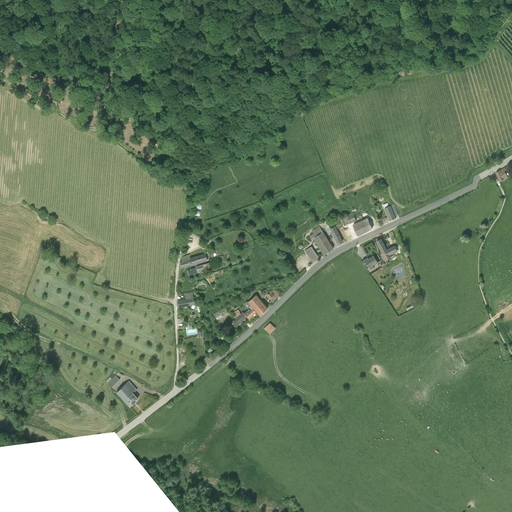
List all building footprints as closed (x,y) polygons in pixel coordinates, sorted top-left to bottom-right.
[(502,175),(493,181),(497,189),(505,185),(502,178),(503,178),(502,175)] [(389,207),(385,209),(390,221),(395,219),(394,216),(398,215),(393,205),(391,206),(389,207)] [(340,224),(341,227),(349,224),(352,223),(358,236),(371,229),(372,229),(367,219),(365,219),(364,217),(362,218),(360,214),(354,216),(352,213),(338,219),(340,224)] [(336,229),(334,226),(333,224),(328,226),(337,245),(342,242),(336,229)] [(313,234),(309,236),(311,240),(313,239),(324,255),(333,249),(318,227),(314,230),(314,229),(313,230),(311,231),(313,234)] [(384,261),(386,265),(388,264),(387,260),(398,255),(397,252),(397,251),(394,246),(386,250),(381,239),(376,241),(383,255),(381,256),(384,261)] [(311,247),(305,251),(313,263),(319,258),(311,247)] [(182,262),(181,262),(180,263),(180,268),(191,265),(191,266),(207,261),(205,254),(190,258),(190,259),(182,262)] [(368,257),(362,262),(367,269),(369,268),(371,271),(374,268),(373,266),(378,263),(374,256),(369,259),(368,257)] [(190,270),(187,270),(188,275),(206,270),(207,272),(214,270),(212,261),(195,266),(196,267),(190,269),(190,270)] [(273,289),(266,296),(271,301),(269,303),(271,304),(273,303),(276,300),(276,299),(279,296),(273,289)] [(178,307),(198,303),(196,297),(193,297),(192,293),(184,294),(185,297),(186,299),(182,300),(178,301),(178,307)] [(248,302),(256,313),(259,316),(267,309),(255,296),(248,302)] [(240,314),(236,317),(240,322),(246,317),(248,319),(256,313),(248,302),(247,301),(243,304),(246,309),(247,310),(244,314),(242,312),(240,314)] [(269,323),(264,329),(270,335),(276,329),(269,323)] [(110,377),(106,381),(111,387),(120,380),(115,375),(111,379),(110,377)] [(128,381),(116,392),(129,406),(138,399),(132,392),(134,391),(135,392),(137,390),(128,381)]
